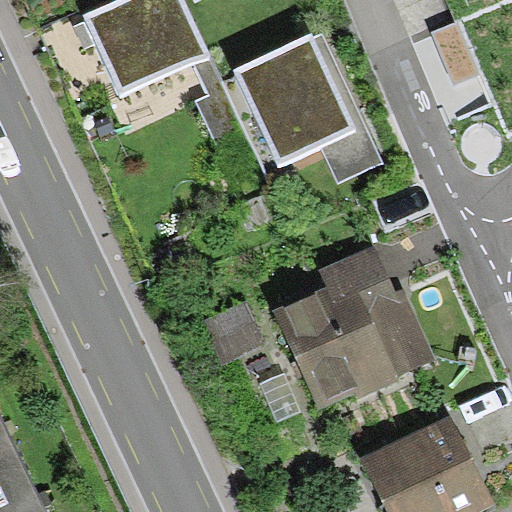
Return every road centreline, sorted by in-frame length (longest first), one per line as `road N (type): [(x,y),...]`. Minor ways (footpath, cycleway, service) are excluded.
road 1 (secondary): [(0,105),(189,511)]
road 2 (residential): [(368,0),(424,134),(461,193),(511,232)]
